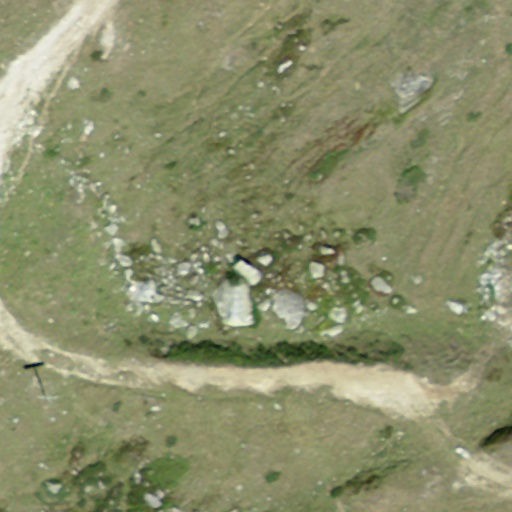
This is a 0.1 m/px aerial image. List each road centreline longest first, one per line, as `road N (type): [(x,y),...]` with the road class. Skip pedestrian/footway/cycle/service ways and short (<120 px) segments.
road 1 (track): [(511,489),(497,490),(416,406),(328,392),(178,396),(33,352),(0,320)]
road 2 (track): [(0,113),(20,65),(97,0)]
